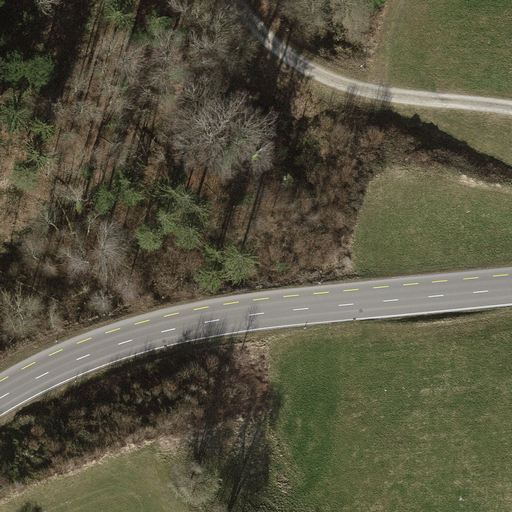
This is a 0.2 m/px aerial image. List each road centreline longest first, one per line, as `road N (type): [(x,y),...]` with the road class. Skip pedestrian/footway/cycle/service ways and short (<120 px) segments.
road 1 (secondary): [(0,401),(142,339),(239,318),(511,288)]
road 2 (track): [(237,0),(296,63),(368,92),(511,109)]
